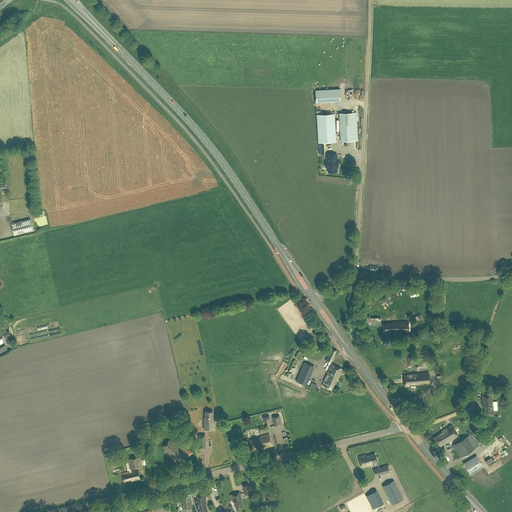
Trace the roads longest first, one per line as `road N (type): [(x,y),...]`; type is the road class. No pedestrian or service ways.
road 1 (tertiary): [(55,511),(404,422)]
road 2 (primary): [(285,257),(202,136),(93,21)]
road 3 (unclassified): [(355,276),(369,0)]
road 4 (unclassified): [(511,274),(355,276)]
